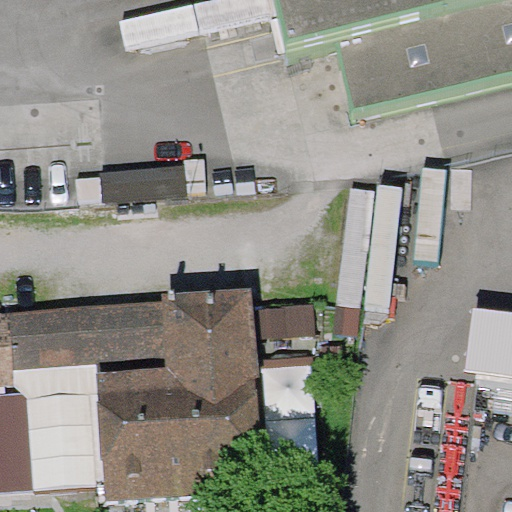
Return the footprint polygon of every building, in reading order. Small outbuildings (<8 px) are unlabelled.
[(511,0),(279,0),(292,52),(353,37),(370,108),(511,74),(511,0)] [(163,369),(92,374),(101,503),(263,491),(248,286),(157,293),(158,303),(162,359),(163,369)] [(162,359),(158,303),(4,314),(8,370),(162,359)] [(511,314),(475,310),(467,373),(511,379),(511,314)] [(8,370),(4,314),(0,314),(0,387),(10,387),(8,370)]
